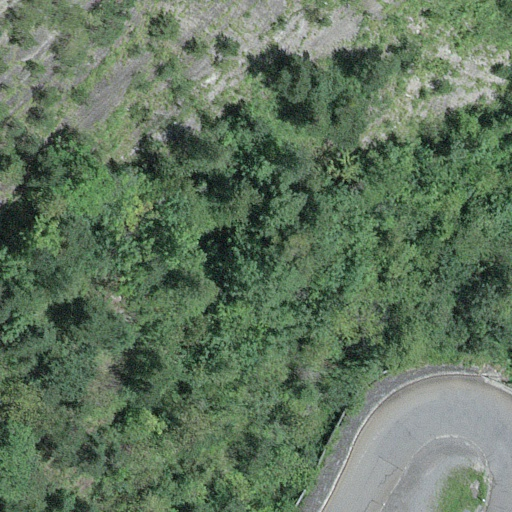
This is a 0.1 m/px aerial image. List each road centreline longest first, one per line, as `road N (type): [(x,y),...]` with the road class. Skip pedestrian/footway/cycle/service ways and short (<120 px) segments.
road 1 (tertiary): [(511,225),(419,346),(312,511)]
road 2 (unclassified): [(511,437),(479,412),(422,412),(400,426),(347,511)]
